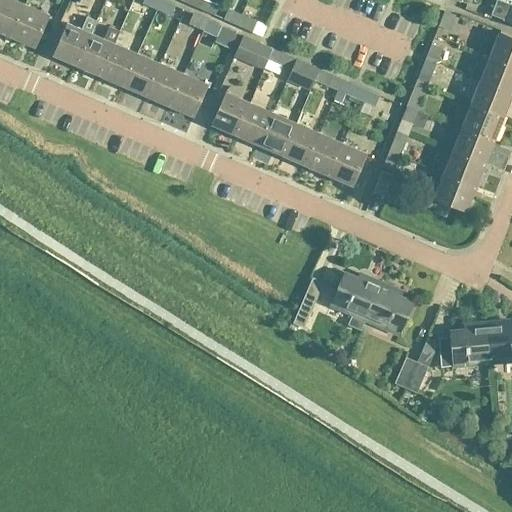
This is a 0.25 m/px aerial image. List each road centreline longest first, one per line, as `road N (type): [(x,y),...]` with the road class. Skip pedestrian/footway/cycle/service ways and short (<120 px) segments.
road 1 (unclassified): [(474,511),(0,211)]
road 2 (unclassified): [(478,257),(455,264),(415,251),(0,71)]
